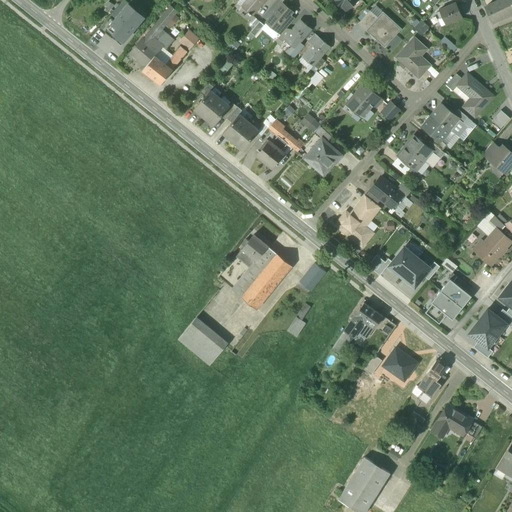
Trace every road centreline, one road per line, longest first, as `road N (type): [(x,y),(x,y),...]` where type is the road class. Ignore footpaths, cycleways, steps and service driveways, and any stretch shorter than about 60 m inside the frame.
road 1 (secondary): [(511,398),(23,0)]
road 2 (residential): [(418,106),(304,0)]
